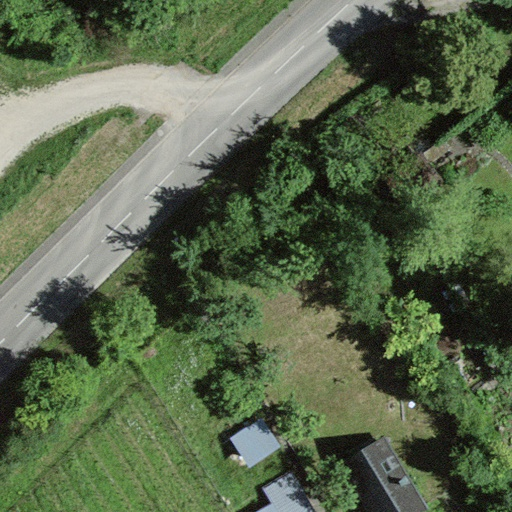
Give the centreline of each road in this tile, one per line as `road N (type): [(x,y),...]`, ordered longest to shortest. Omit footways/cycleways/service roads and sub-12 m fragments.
road 1 (unclassified): [(0,333),(344,0)]
road 2 (track): [(216,118),(177,84),(146,88),(66,116),(0,163)]
